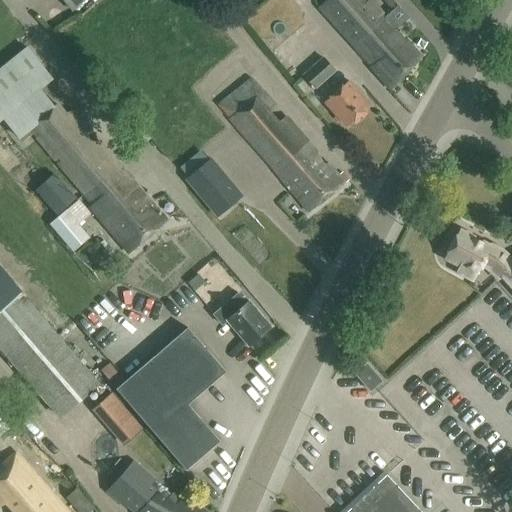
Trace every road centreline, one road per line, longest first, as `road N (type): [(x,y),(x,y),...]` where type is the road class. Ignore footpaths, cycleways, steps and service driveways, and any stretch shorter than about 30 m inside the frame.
road 1 (tertiary): [(241,511),(446,96)]
road 2 (unknown): [(315,350),(473,511)]
